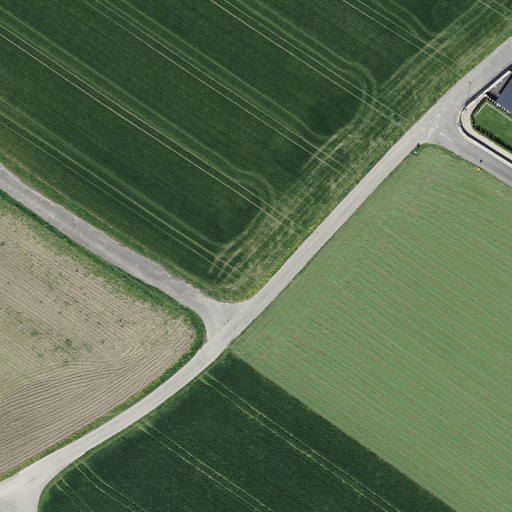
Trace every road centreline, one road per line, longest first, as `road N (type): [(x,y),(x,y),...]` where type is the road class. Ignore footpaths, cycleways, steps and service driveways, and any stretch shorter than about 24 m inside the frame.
road 1 (residential): [(426,123),(183,379),(75,453),(9,486)]
road 2 (track): [(233,327),(0,169)]
